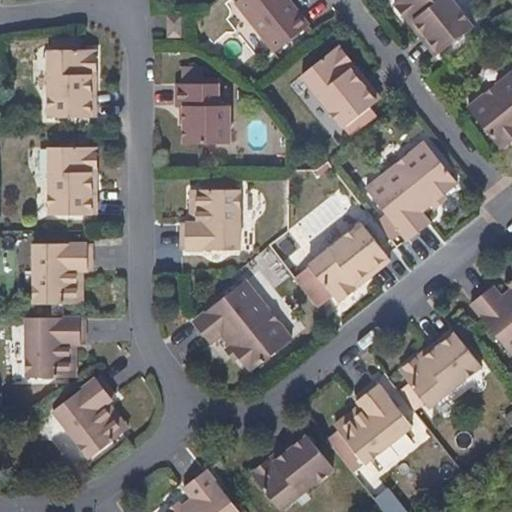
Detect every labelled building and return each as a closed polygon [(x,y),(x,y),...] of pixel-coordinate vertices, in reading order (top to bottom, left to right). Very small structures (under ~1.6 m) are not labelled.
[(292,0),(240,0),(239,1),(278,52),(313,26),(292,0)] [(416,23),(440,55),(474,29),(451,0),(400,0),(394,5),(410,27),(416,23)] [(179,37),(179,20),(168,20),(168,38),(179,37)] [(436,59),(440,55),(416,23),(410,27),(436,59)] [(349,73),(354,69),(338,49),(301,79),(343,130),(375,104),(349,73)] [(91,78),(98,77),(97,52),(50,52),(50,120),(92,121),(91,78)] [(379,101),(354,69),(349,73),(375,104),(379,101)] [(511,74),(468,110),(500,151),(511,141),(511,74)] [(228,142),(229,107),(218,107),(218,84),(175,84),(175,109),(181,109),(182,143),(228,142)] [(425,143),(366,190),(408,242),(430,224),(422,213),(457,183),(425,143)] [(93,174),(98,174),(98,149),(50,150),(50,216),(93,216),(93,174)] [(197,224),(190,224),(182,224),(182,251),(239,250),(239,191),(197,191),(197,224)] [(355,285),(388,258),(362,226),(309,269),(339,306),(359,289),(355,285)] [(36,305),(78,305),(78,273),(86,273),(94,273),(93,246),(36,246),(36,305)] [(392,263),(388,258),(355,285),(359,289),(392,263)] [(78,273),(78,305),(86,305),(86,273),(78,273)] [(245,284),(192,325),(210,347),(221,339),(251,375),(292,342),(245,284)] [(493,289),(471,308),(511,359),(511,358),(511,292),(502,300),(493,289)] [(88,347),(88,321),(29,321),(29,378),(72,378),(72,347),(79,347),(88,347)] [(425,362),(457,337),(453,332),(421,358),(425,362)] [(482,369),(457,337),(425,362),(421,358),(402,373),(430,411),(482,369)] [(117,399),(100,377),(55,412),(91,461),(125,434),(105,409),(111,404),(117,399)] [(367,413),(341,434),(367,467),(414,429),(378,383),(356,400),(362,407),(367,413)] [(131,429),(111,404),(105,409),(125,434),(131,429)] [(336,427),(341,434),(367,413),(362,407),(336,427)] [(277,463),(310,438),(305,432),(273,458),(277,463)] [(335,470),(310,438),(277,463),(273,458),(253,474),(282,511),(335,470)] [(239,511),(208,473),(187,490),(195,501),(181,511),(239,511)]
